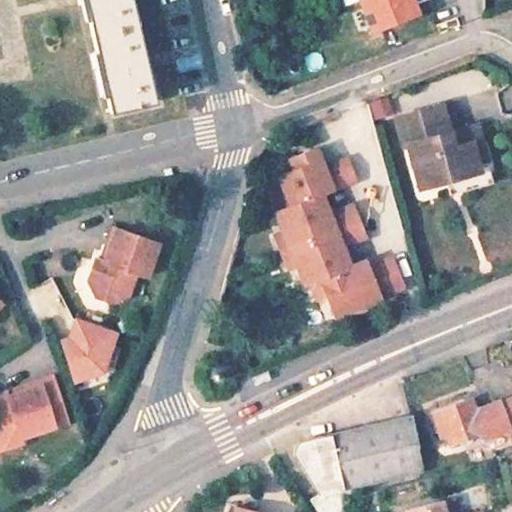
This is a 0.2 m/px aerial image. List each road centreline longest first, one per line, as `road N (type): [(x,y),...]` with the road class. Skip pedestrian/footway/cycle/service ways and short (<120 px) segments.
road 1 (tertiary): [(144,476),(280,402),(511,308)]
road 2 (residential): [(232,129),(144,476)]
road 3 (residential): [(232,129),(486,45),(511,57)]
road 4 (residential): [(0,189),(232,129)]
road 5 (residential): [(203,0),(232,129)]
